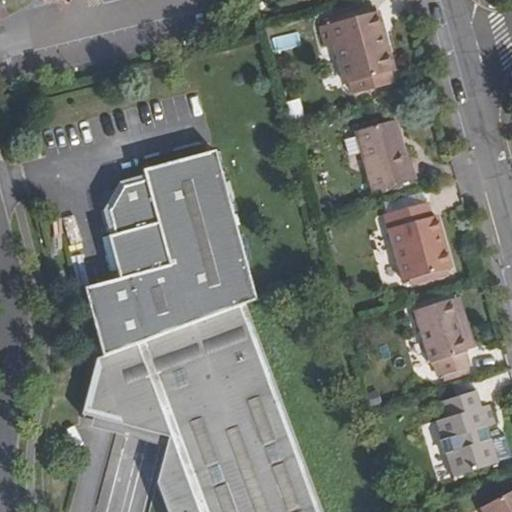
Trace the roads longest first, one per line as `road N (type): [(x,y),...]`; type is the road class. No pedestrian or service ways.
road 1 (residential): [(0,249),(15,310),(3,511)]
road 2 (residential): [(469,68),(511,229)]
